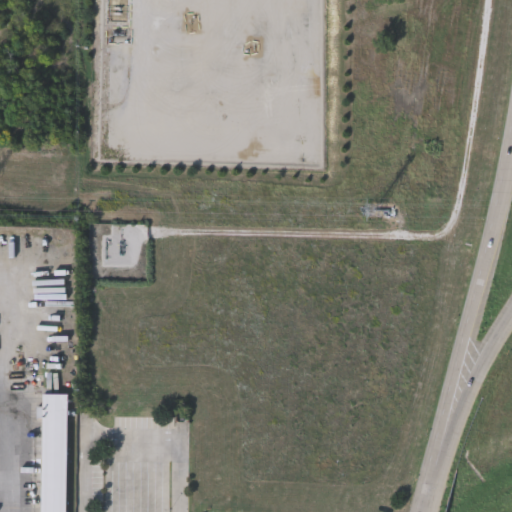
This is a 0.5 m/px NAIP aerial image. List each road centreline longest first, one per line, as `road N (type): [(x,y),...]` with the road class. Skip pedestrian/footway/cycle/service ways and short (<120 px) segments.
road 1 (secondary): [(511,125),(430,511)]
road 2 (motorway): [(511,316),(470,391),(438,475)]
